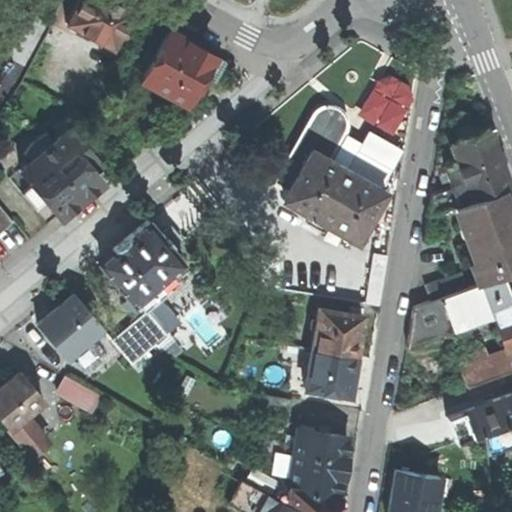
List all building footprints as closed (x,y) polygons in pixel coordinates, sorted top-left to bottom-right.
[(110,0),(78,0),(65,24),(112,49),(132,12),(110,0)] [(0,39),(0,44),(27,61),(52,20),(22,3),(0,39)] [(167,30),(140,78),(185,103),(201,74),(212,80),(223,60),(167,30)] [(360,111),(395,131),(421,85),(385,65),(360,111)] [(315,110),(312,114),(273,181),(285,188),(280,197),(308,213),(305,219),(322,229),(325,223),(354,240),(382,190),(327,158),(343,131),(344,127),(344,122),(344,118),(342,113),(339,110),(335,107),(330,105),(324,105),(319,107),(315,110)] [(452,206),(505,186),(509,185),(487,128),(475,133),(473,129),(469,127),(463,129),(461,134),(461,138),(448,143),(453,158),(446,160),(441,162),(450,186),(430,195),(428,215),(452,206)] [(47,202),(58,215),(100,181),(91,171),(99,164),(68,128),(52,141),(45,133),(38,138),(32,143),(27,149),(33,157),(19,169),(31,183),(20,192),(36,211),(47,202)] [(511,207),(511,204),(505,186),(452,206),(482,281),(501,273),(511,269),(511,225),(506,210),(511,207)] [(0,207),(0,232),(13,221),(0,207)] [(147,220),(112,249),(115,253),(100,266),(133,305),(148,292),(152,298),(162,290),(156,283),(182,262),(171,247),(174,245),(162,231),(159,234),(147,220)] [(275,243),(260,244),(263,284),(277,283),(275,243)] [(431,300),(410,307),(405,347),(493,315),(491,309),(511,301),(511,300),(510,295),(501,273),(482,281),(459,289),(431,300)] [(425,284),(431,300),(459,289),(453,273),(425,284)] [(69,288),(30,317),(61,359),(103,327),(92,312),(89,314),(69,288)] [(511,294),(510,295),(511,300),(511,301),(491,309),(493,315),(506,349),(510,360),(511,359),(511,294)] [(310,348),(356,356),(362,315),(317,308),(310,348)] [(167,336),(148,312),(112,342),(132,365),(167,336)] [(356,356),(310,348),(303,389),(349,396),(356,356)] [(466,387),(494,377),(486,356),(484,349),(456,359),(466,387)] [(511,359),(510,360),(506,349),(486,356),(494,377),(508,372),(511,370),(511,359)] [(511,370),(508,372),(511,378),(511,377),(511,392),(493,399),(502,424),(511,420),(511,370)] [(18,371),(0,386),(0,420),(21,445),(39,430),(24,413),(42,398),(18,371)] [(90,415),(101,398),(65,377),(55,395),(90,415)] [(291,398),(263,394),(261,408),(289,413),(291,398)] [(485,430),(502,424),(493,399),(445,417),(455,441),(456,441),(485,430)] [(494,461),(492,453),(511,445),(511,420),(502,424),(485,430),(488,463),(494,461)] [(287,486),(338,495),(341,476),(342,476),(345,456),(343,456),(347,437),(297,429),(287,486)] [(39,430),(21,445),(31,457),(49,442),(39,430)] [(233,441),(222,459),(229,464),(241,446),(233,441)] [(438,474),(439,467),(459,471),(456,441),(455,441),(424,452),(420,470),(438,474)] [(395,471),(388,511),(432,511),(435,496),(446,498),(449,480),(395,471)] [(245,511),(271,511),(278,501),(240,479),(227,501),(245,511)] [(343,511),(344,511),(335,510),(338,495),(287,486),(286,493),(277,488),(274,494),(307,511),(343,511)] [(297,511),(278,501),(271,511),(297,511)]
